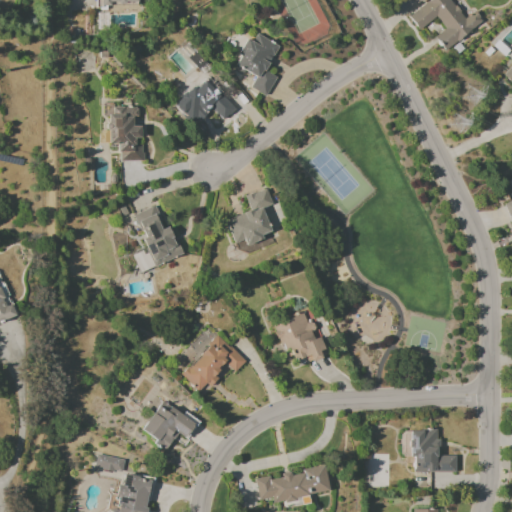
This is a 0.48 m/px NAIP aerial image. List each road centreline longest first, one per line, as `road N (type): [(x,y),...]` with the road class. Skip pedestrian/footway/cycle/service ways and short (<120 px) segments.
road 1 (residential): [(355,0),(473,233),(483,273),(481,511)]
road 2 (residential): [(487,395),(277,409),(224,449),(195,511)]
road 3 (residential): [(384,53),(336,80),(239,162),(208,171)]
